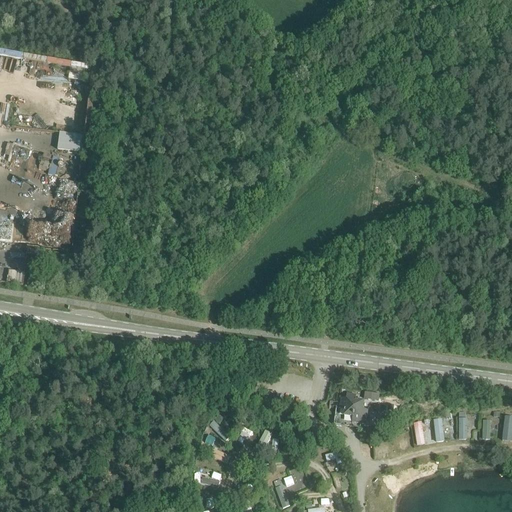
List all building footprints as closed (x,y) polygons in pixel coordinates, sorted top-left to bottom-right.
[(69,78),(84,79),(85,64),(70,63),(69,78)] [(60,133),(58,151),(81,153),(83,136),(60,133)] [(5,239),(16,240),(16,225),(5,225),(5,239)] [(10,264),(7,282),(23,285),(26,267),(10,264)] [(334,425),(360,429),(361,425),(366,425),(368,411),(363,410),(364,402),(356,401),(356,396),(347,395),(346,399),(341,399),(341,403),(337,402),(334,425)] [(435,442),(444,442),(443,419),(434,419),(435,442)] [(482,440),(491,440),(491,421),(483,420),(482,440)] [(226,441),(230,435),(214,421),(209,427),(226,441)] [(417,446),(425,445),(422,422),(413,423),(417,446)] [(244,430),(240,436),(246,439),(250,433),(244,430)] [(339,451),(325,455),(327,461),(335,459),(337,465),(343,463),(339,451)] [(226,461),(227,455),(217,452),(216,458),(226,461)] [(284,479),(287,487),(294,484),(291,476),(284,479)] [(284,509),(291,506),(280,479),(273,482),(284,509)] [(203,508),(214,508),(214,497),(203,497),(203,508)]
